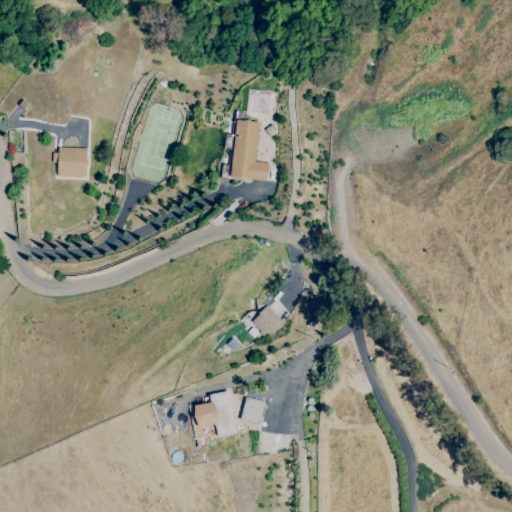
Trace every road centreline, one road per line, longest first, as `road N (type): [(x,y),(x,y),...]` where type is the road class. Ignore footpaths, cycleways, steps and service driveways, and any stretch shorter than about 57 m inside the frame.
road 1 (residential): [(0,150),(13,247),(32,282),(77,285),(245,225),(330,263)]
road 2 (residential): [(511,458),(363,272),(350,261),(330,263)]
